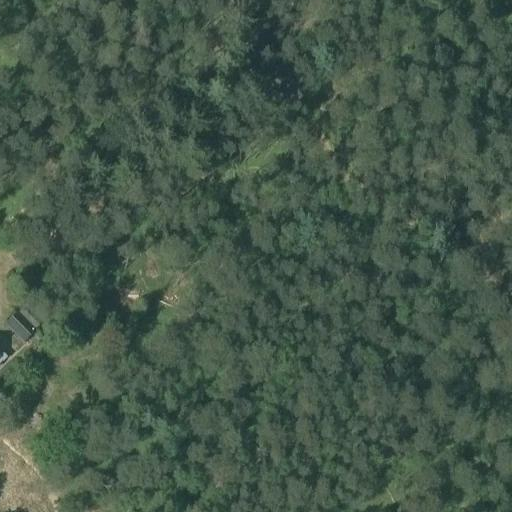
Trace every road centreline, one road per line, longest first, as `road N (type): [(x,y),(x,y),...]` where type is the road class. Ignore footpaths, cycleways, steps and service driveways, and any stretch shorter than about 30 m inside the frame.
road 1 (track): [(511,336),(431,255),(329,192),(245,58),(191,0)]
road 2 (track): [(210,21),(164,117),(32,237),(0,284)]
